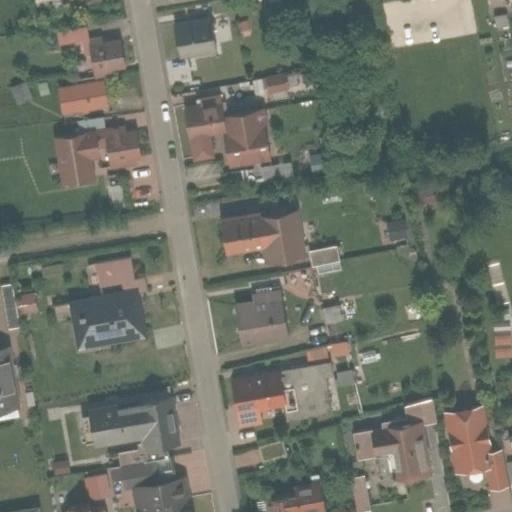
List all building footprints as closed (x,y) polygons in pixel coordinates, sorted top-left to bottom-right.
[(180,58),(218,51),(215,36),(211,15),(173,22),(180,58)] [(496,30),(510,27),(508,15),(494,18),(496,30)] [(237,32),(238,38),(249,36),(246,25),(236,26),(237,32)] [(215,36),(218,51),(240,46),(238,38),(237,32),(215,36)] [(64,48),(84,46),(83,35),(63,37),(64,48)] [(122,69),(119,46),(97,48),(97,44),(84,46),(88,73),(122,69)] [(230,60),(234,77),(244,74),(240,58),(230,60)] [(207,87),(205,78),(188,82),(190,91),(207,87)] [(283,81),(286,92),(299,89),(297,78),(283,81)] [(267,99),(286,95),(286,92),(283,81),(264,86),(267,97),(267,99)] [(55,91),(59,118),(102,111),(98,85),(55,91)] [(267,97),(264,86),(252,88),(254,100),(267,97)] [(13,108),(29,102),(23,87),(7,94),(13,108)] [(36,100),(46,99),(44,87),(34,88),(36,100)] [(353,106),(373,103),(371,91),(351,95),(353,106)] [(188,158),(214,152),(209,130),(220,128),(215,103),(179,111),(188,158)] [(368,131),(386,128),(383,110),(365,113),(368,131)] [(265,152),(257,112),(223,119),(226,133),(220,135),(223,150),(225,160),(265,152)] [(137,158),(132,134),(122,135),(121,130),(101,134),(107,164),(137,158)] [(62,188),(86,184),(82,160),(89,159),(87,141),(56,146),(62,188)] [(306,167),(310,179),(328,172),(324,161),(306,167)] [(262,187),(292,182),(289,168),(260,173),(262,187)] [(111,213),(121,211),(117,188),(106,190),(111,213)] [(414,212),(433,209),(431,196),(412,199),(414,212)] [(295,255),(288,211),(214,223),(218,251),(257,245),(260,261),(295,255)] [(383,251),(402,248),(399,233),(380,236),(383,251)] [(306,277),(334,271),(331,258),(303,264),(306,277)] [(114,285),(128,282),(125,261),(91,267),(94,288),(114,285)] [(116,297),(133,295),(139,294),(137,281),(128,282),(114,285),(116,297)] [(141,341),(133,295),(116,297),(65,306),(73,352),(141,341)] [(34,316),(30,298),(17,300),(21,318),(34,316)] [(279,346),(273,303),(244,307),(245,313),(228,316),(233,353),(279,346)] [(320,337),(335,334),(332,319),(317,322),(320,337)] [(330,367),(344,365),(342,354),(342,351),(328,353),(330,367)] [(0,412),(8,411),(0,359),(0,412)] [(331,382),(330,376),(277,385),(283,424),(284,427),(337,418),(333,396),(331,382)] [(331,382),(333,396),(349,393),(347,379),(331,382)] [(283,424),(277,385),(229,394),(235,432),(283,424)] [(83,424),(87,448),(136,440),(138,454),(171,448),(163,402),(78,415),(79,424),(83,424)] [(430,427),(426,405),(398,412),(401,432),(417,429),(430,427)] [(489,456),(481,410),(442,416),(451,474),(481,469),(479,457),(489,456)] [(425,476),(417,429),(401,432),(364,438),(367,453),(386,449),(392,482),(425,476)] [(367,453),(364,438),(364,435),(348,438),(352,464),(368,461),(367,453)] [(204,448),(178,455),(183,474),(209,467),(204,448)] [(259,466),(281,460),(278,449),(256,455),(259,466)] [(485,494),(505,491),(501,468),(499,454),(489,456),(479,457),(481,469),(485,494)] [(120,472),(142,468),(140,455),(118,459),(120,472)] [(65,474),(80,472),(78,461),(64,463),(65,474)] [(511,507),(511,506),(511,465),(501,468),(511,507)] [(132,493),(155,489),(152,466),(142,468),(120,472),(124,494),(132,493)] [(109,496),(106,476),(84,479),(87,500),(109,496)] [(353,511),(367,511),(362,482),(348,484),(353,511)] [(155,489),(132,493),(135,511),(189,511),(188,504),(183,505),(180,485),(155,489)] [(261,504),(262,511),(313,511),(315,511),(311,494),(261,504)]
